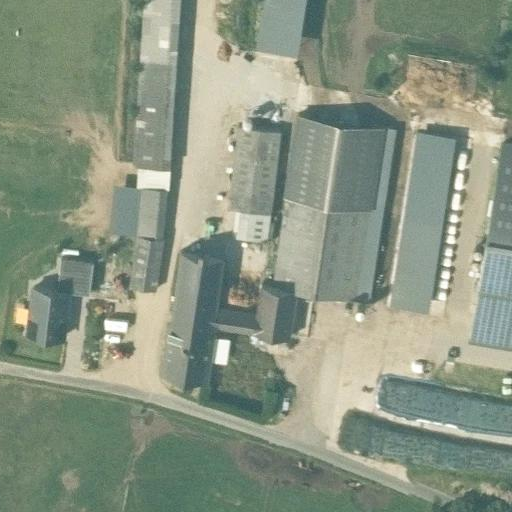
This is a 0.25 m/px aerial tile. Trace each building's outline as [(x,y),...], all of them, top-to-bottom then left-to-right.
[(144,0),(134,164),(170,166),(181,0),(144,0)] [(302,0),(264,0),(258,45),(295,50),(302,0)] [(383,126),(299,113),(286,194),(287,194),(274,284),(298,287),(298,288),(356,297),(370,206),(371,207),(383,126)] [(281,130),(239,125),(229,207),(242,208),(239,234),(268,238),(281,130)] [(511,144),(503,143),(498,167),(474,317),(511,323),(511,144)] [(168,188),(143,185),(138,234),(163,236),(168,188)] [(443,222),(403,216),(390,303),(429,310),(443,222)] [(138,234),(131,284),(157,287),(164,236),(163,236),(138,234)] [(224,255),(182,249),(172,321),(213,327),(214,323),(216,305),(224,255)] [(94,259),(62,255),(58,287),(70,288),(70,289),(91,291),(94,259)] [(274,284),(262,282),(258,311),(255,329),(290,335),(298,288),(298,287),(274,284)] [(58,287),(34,284),(29,329),(65,334),(70,289),(70,288),(58,287)] [(258,311),(216,305),(214,323),(255,329),(258,311)] [(511,323),(474,317),(471,337),(511,343),(511,323)] [(213,327),(172,321),(164,371),(206,377),(214,323),(213,327)]
